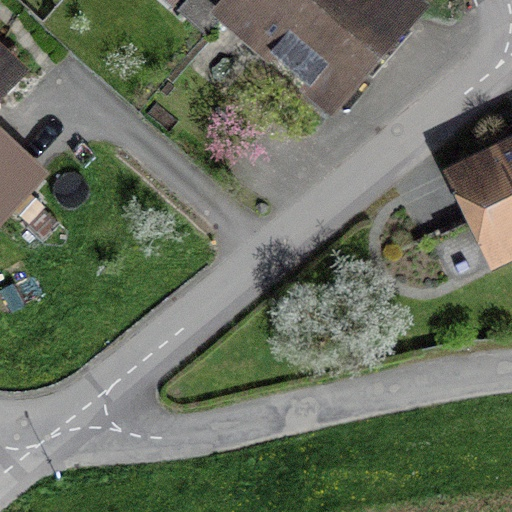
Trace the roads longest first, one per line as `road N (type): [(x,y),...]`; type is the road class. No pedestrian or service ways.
road 1 (residential): [(511,57),(61,433)]
road 2 (residential): [(61,433),(511,376)]
